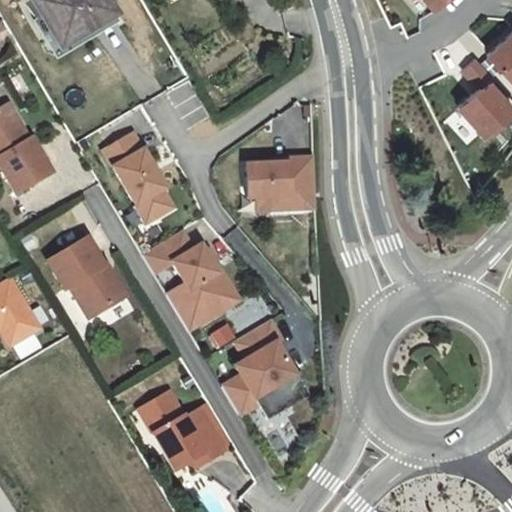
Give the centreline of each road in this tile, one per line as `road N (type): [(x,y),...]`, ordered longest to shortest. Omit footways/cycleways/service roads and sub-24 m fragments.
road 1 (tertiary): [(331,0),(347,70),(350,179)]
road 2 (tertiary): [(350,179),(355,254),(374,325)]
road 3 (tertiary): [(418,296),(350,179)]
road 4 (primary): [(362,395),(318,511)]
